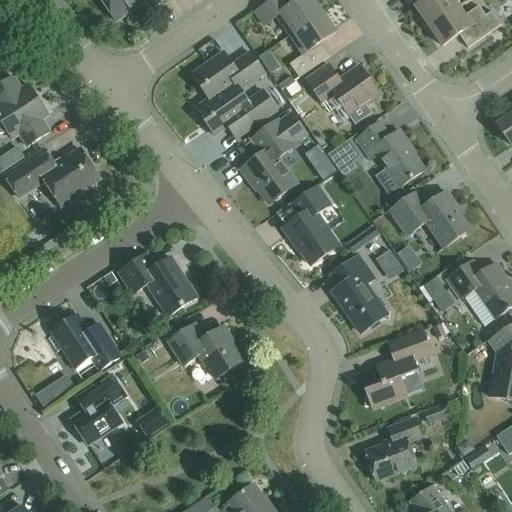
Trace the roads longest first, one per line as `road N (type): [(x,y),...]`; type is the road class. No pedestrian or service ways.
road 1 (tertiary): [(354,511),(313,447),(324,355),(194,194)]
road 2 (residential): [(0,321),(194,194)]
road 3 (residential): [(85,511),(0,381)]
road 4 (residential): [(453,124),(363,0)]
road 5 (residential): [(115,90),(236,0)]
road 6 (tertiary): [(194,194),(115,90)]
